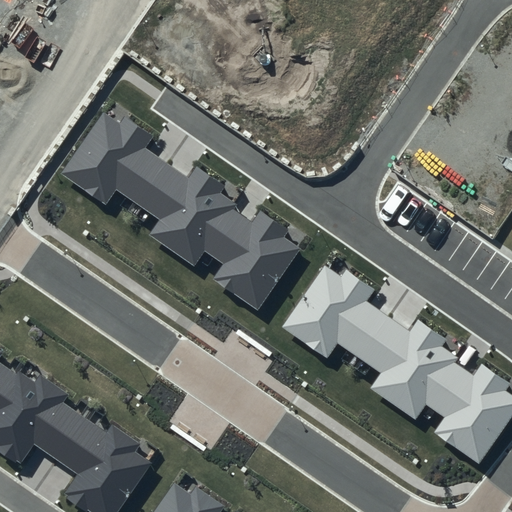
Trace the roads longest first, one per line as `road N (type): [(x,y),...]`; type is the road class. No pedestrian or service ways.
road 1 (residential): [(406,511),(0,237)]
road 2 (residential): [(333,195),(470,0)]
road 3 (residential): [(154,81),(333,195)]
road 4 (residential): [(333,195),(511,309)]
road 5 (residential): [(0,163),(106,0)]
